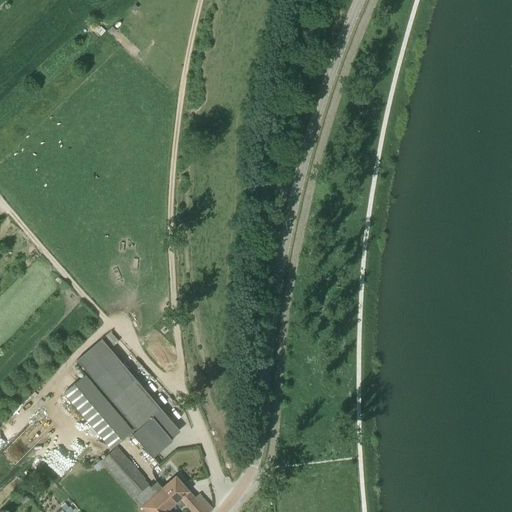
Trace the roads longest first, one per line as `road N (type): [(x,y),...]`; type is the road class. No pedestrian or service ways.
road 1 (tertiary): [(221,511),(250,477),(260,445),(279,262),(307,143),(361,0)]
road 2 (track): [(184,397),(169,241),(178,118),(199,0)]
road 3 (track): [(184,397),(135,347),(125,321),(113,319),(55,379),(53,412)]
road 4 (track): [(108,322),(0,196)]
